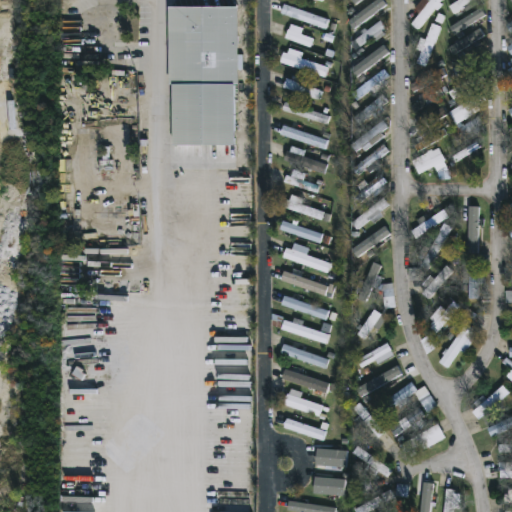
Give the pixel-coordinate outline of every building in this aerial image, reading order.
[(293,0),(303,3),(301,10),(336,22),(334,29),(279,12),(282,3),(288,5),(289,0),(293,0)] [(389,0),(389,3),(374,3),(374,16),(363,16),(363,6),(355,6),(355,0),(389,0)] [(440,0),(418,28),(410,22),(428,0),(440,0)] [(455,17),(465,11),(462,6),(472,0),(458,0),(449,6),(455,17)] [(466,11),(480,2),(479,0),(473,0),(463,7),(466,11)] [(231,144),(171,145),(169,84),(166,84),(165,7),(235,6),(236,83),(230,84),(231,144)] [(482,23),(471,30),(468,25),(452,34),(447,27),(480,7),(484,14),(479,17),(482,23)] [(381,30),(383,33),(375,40),(372,36),(355,50),(349,42),(361,33),(359,31),(363,27),(365,30),(379,19),(385,26),(381,30)] [(426,61),(424,65),(415,61),(431,22),(440,27),(426,61)] [(303,28),(290,24),(286,39),(311,47),(313,38),(302,34),(303,28)] [(448,46),(453,55),(485,37),(480,29),(448,46)] [(376,60),(359,74),(352,66),(383,41),(390,50),(376,60)] [(297,57),(324,66),(326,60),(332,63),(331,67),(327,66),(324,75),(279,60),(281,52),(297,57)] [(456,73),(480,60),(477,54),(452,67),(456,73)] [(442,65),(446,74),(417,88),(413,80),(418,78),(416,74),(426,69),(428,72),(442,65)] [(381,86),(375,90),(373,87),(356,99),(351,92),(383,69),(388,75),(378,82),(381,86)] [(469,89),(453,99),(448,91),(479,72),(484,80),(469,89)] [(304,79),(302,83),(322,90),(318,100),(282,86),(285,77),(290,79),(291,74),(304,79)] [(444,94),(413,112),(409,105),(419,99),(417,95),(424,91),(426,95),(445,85),(447,90),(443,92),(444,94)] [(471,113),(464,117),(462,114),(453,119),(448,111),(479,92),(485,101),(478,105),(479,108),(471,113)] [(371,114),(358,124),(352,116),(381,94),(386,101),(370,113),(371,114)] [(302,101),(300,106),(329,116),(326,124),(281,109),(284,101),(291,104),(294,98),(302,101)] [(446,113),(418,130),(414,122),(418,120),(416,116),(425,111),(427,115),(439,108),(436,103),(442,99),(446,104),(442,106),(446,113)] [(465,136),(484,122),(478,114),(459,128),(465,136)] [(383,135),(371,145),(368,141),(355,152),(349,145),(381,120),(386,127),(380,132),(383,135)] [(281,135),(325,149),(328,140),(284,125),(281,135)] [(448,136),(444,126),(413,140),(418,150),(448,136)] [(384,136),(382,132),(363,146),(366,150),(384,136)] [(480,149),(477,142),(451,152),(454,160),(480,149)] [(366,169),(358,176),(352,169),(382,144),(388,151),(366,169)] [(305,150),(303,156),(326,164),(323,174),(282,159),(285,151),(288,152),(290,145),(305,150)] [(452,176),(439,147),(412,159),(419,174),(434,167),(441,181),(452,176)] [(301,174),(300,179),(319,186),(316,193),(282,181),(285,174),(291,176),(292,171),(301,174)] [(383,189),(378,193),(376,190),(358,203),(352,194),(381,173),(386,181),(381,185),(383,189)] [(303,198),(301,204),(323,212),(320,220),(282,207),(285,198),(289,200),(290,194),(303,198)] [(382,215),(373,222),(370,218),(356,229),(351,222),(382,197),(387,203),(379,211),(382,215)] [(482,216),(482,223),(475,223),(475,245),(467,245),(467,239),(461,239),(461,226),(467,226),(468,208),(476,208),(476,216),(482,216)] [(448,216),(440,221),(442,224),(426,234),(425,233),(416,238),(411,230),(421,224),(418,219),(426,213),(429,218),(443,209),(448,216)] [(282,221),(292,224),(294,219),(299,220),(297,226),(322,235),(319,243),(280,228),(282,224),(272,220),(275,212),(285,215),(282,221)] [(352,249),(358,257),(391,234),(385,226),(352,249)] [(447,233),(427,269),(420,265),(422,261),(417,258),(424,246),(429,249),(440,229),(447,233)] [(308,249),(306,255),(329,263),(326,272),(282,257),(286,248),(293,250),(295,244),(308,249)] [(382,277),(377,289),(371,286),(365,302),(358,299),(373,262),(380,265),(376,275),(382,277)] [(476,263),(476,272),(483,272),(483,283),(477,283),(477,299),(467,299),(467,263),(476,263)] [(452,271),(428,299),(421,294),(425,289),(421,285),(429,275),(434,279),(445,265),(452,271)] [(420,268),(409,268),(409,280),(420,280),(420,268)] [(305,278),(328,286),(329,283),(335,285),(332,294),(325,291),(323,296),(279,280),(283,270),(305,278)] [(383,307),(395,307),(394,284),(382,284),(383,307)] [(327,311),(324,320),(281,305),(284,296),(327,311)] [(387,308),(382,315),(386,318),(371,340),(366,337),(364,338),(357,333),(359,330),(356,328),(359,323),(363,325),(374,309),(380,313),(384,307),(383,296),(394,296),(395,307),(387,308)] [(458,306),(439,330),(432,325),(433,323),(429,320),(439,306),(445,310),(452,301),(458,306)] [(474,337),(463,353),(459,350),(447,368),(438,362),(465,323),(458,319),(466,307),(476,314),(469,326),(473,329),(471,332),(474,334),(473,336),(474,337)] [(284,320),(293,323),(295,318),(305,321),(303,325),(329,333),(326,344),(281,330),(282,329),(272,326),(273,313),(285,317),(284,320)] [(421,339),(425,352),(436,349),(432,336),(421,339)] [(296,343),(302,345),(300,350),(326,360),(323,368),(280,353),(283,344),(290,347),(291,343),(296,345),(296,343)] [(379,365),(395,357),(388,343),(359,358),(363,367),(376,360),(379,365)] [(394,384),(381,392),(378,387),(360,397),(355,389),(396,366),(401,373),(391,379),(394,384)] [(302,375),(335,384),(332,391),(326,389),(325,392),(281,378),(284,370),(302,375)] [(410,402),(400,409),(397,405),(379,418),(373,409),(410,382),(416,390),(406,397),(410,402)] [(437,406),(426,386),(415,392),(427,412),(437,406)] [(507,392),(477,418),(471,412),(476,408),(473,403),(482,395),(486,399),(502,386),(507,392)] [(301,392),(299,399),(327,408),(326,413),(321,412),(320,413),(325,414),(323,420),(316,418),(317,416),(281,404),(285,393),(287,394),(289,389),(301,392)] [(359,402),(393,442),(383,450),(374,440),(377,437),(364,423),(360,426),(357,422),(361,418),(352,408),(359,402)] [(420,418),(424,423),(418,428),(414,423),(400,433),(404,438),(399,442),(389,429),(417,408),(423,416),(420,418)] [(511,426),(498,433),(491,437),(486,428),(511,416),(511,426)] [(286,419),(318,430),(321,422),(327,424),(322,441),(282,428),(286,419)] [(436,442),(423,449),(420,443),(404,453),(399,446),(436,424),(440,431),(432,436),(436,442)] [(511,437),(511,444),(511,452),(497,452),(497,444),(504,444),(504,437),(511,437)] [(391,471),(385,478),(377,472),(373,477),(363,470),(367,465),(351,453),(356,446),(391,471)] [(341,454),(340,472),(321,470),(323,452),(341,454)] [(511,478),(511,477),(499,476),(499,470),(511,470),(511,478)] [(345,495),(345,478),(314,477),(314,495),(345,495)] [(407,497),(409,485),(397,483),(395,495),(407,497)] [(431,487),(428,511),(416,511),(420,486),(431,487)] [(459,495),(457,508),(453,508),(452,511),(441,511),(445,487),(453,488),(452,495),(459,495)] [(511,487),(511,501),(503,501),(503,493),(509,493),(509,487),(511,487)] [(393,496),(363,511),(354,511),(352,508),(389,488),(393,496)] [(297,511),(335,511),(336,507),(289,500),(288,511),(297,511)]
